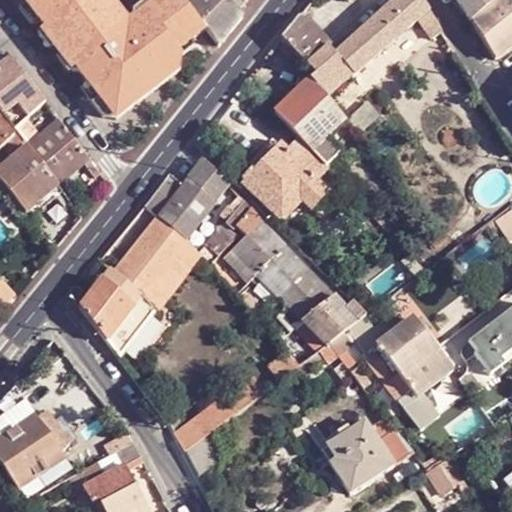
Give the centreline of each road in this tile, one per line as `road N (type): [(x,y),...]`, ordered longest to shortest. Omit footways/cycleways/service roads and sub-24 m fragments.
road 1 (residential): [(45,295),(149,423),(197,511)]
road 2 (tertiary): [(128,190),(281,0)]
road 3 (residential): [(128,190),(13,34)]
road 4 (tertiary): [(45,295),(128,190)]
